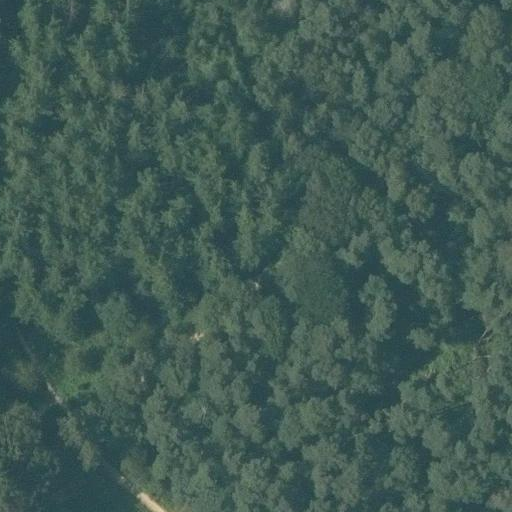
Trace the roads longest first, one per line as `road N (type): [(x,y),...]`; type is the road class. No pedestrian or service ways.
road 1 (track): [(511,68),(83,445)]
road 2 (track): [(306,245),(219,0)]
road 3 (track): [(83,445),(170,490),(187,511)]
